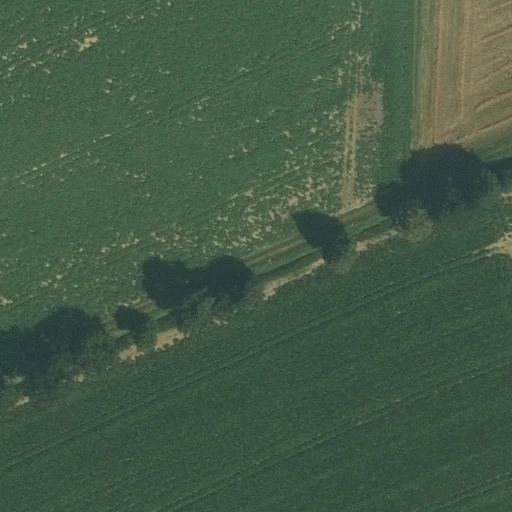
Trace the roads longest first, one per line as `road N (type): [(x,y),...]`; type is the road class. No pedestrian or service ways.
road 1 (track): [(0,384),(408,192)]
road 2 (track): [(416,0),(408,192)]
